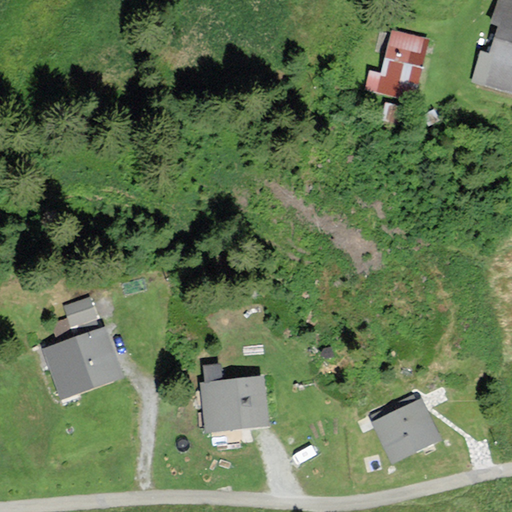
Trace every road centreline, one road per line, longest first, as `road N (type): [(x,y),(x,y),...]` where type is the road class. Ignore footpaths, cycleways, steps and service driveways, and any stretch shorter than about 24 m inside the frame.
road 1 (track): [(0,508),(164,496),(336,506),(511,470)]
road 2 (track): [(483,0),(455,48),(453,83),(463,95),(511,101)]
road 3 (track): [(130,367),(147,389),(146,498)]
